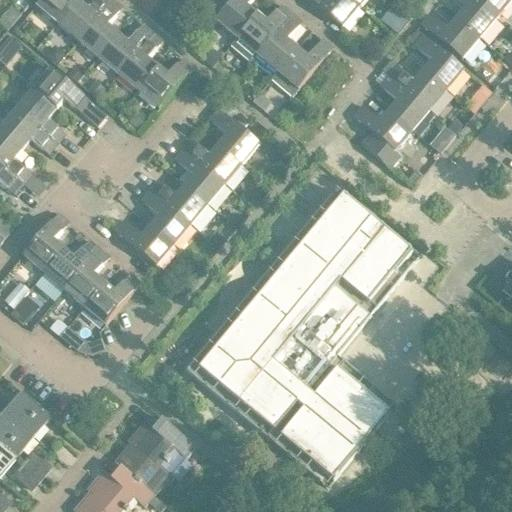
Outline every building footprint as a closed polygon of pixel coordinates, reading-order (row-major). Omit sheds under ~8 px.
[(58,26),(78,3),(74,0),(44,0),(37,8),(58,26)] [(78,3),(58,26),(78,43),(113,2),(110,0),(97,0),(88,12),(78,3)] [(237,41),(256,18),(246,10),(254,0),(235,0),(216,23),(237,41)] [(359,11),(347,0),(328,0),(328,1),(326,0),(304,0),(341,31),(359,11)] [(368,0),(347,0),(359,11),(368,0)] [(456,23),(479,42),(496,22),(469,0),(448,0),(465,14),(456,23)] [(469,0),(496,22),(511,3),(511,1),(510,0),(469,0)] [(113,2),(78,43),(98,60),(118,37),(108,29),(123,11),(113,2)] [(394,5),(381,22),(398,36),(411,19),(394,5)] [(256,18),(237,41),(257,58),(291,17),(281,9),(266,27),(256,18)] [(291,17),(257,58),(277,75),(296,53),(286,44),(301,26),(291,17)] [(479,42),(456,23),(448,33),(430,18),(421,29),(461,63),(479,42)] [(118,37),(98,60),(119,77),(153,37),(143,28),(128,46),(118,37)] [(153,37),(119,77),(139,94),(158,71),(149,63),(163,46),(153,37)] [(10,38),(0,50),(0,62),(6,67),(22,48),(10,38)] [(424,75),(446,94),(464,73),(423,38),(413,49),(432,65),(424,75)] [(296,53),(277,75),(271,82),(292,100),(333,52),(321,43),(306,61),(296,53)] [(55,48),(46,58),(57,67),(65,56),(55,48)] [(212,48),(203,59),(213,67),(222,57),(212,48)] [(158,71),(139,94),(159,112),(194,72),(183,62),(168,80),(158,71)] [(388,80),(429,114),(446,94),(424,75),(415,85),(396,69),(388,80)] [(34,92),(56,110),(64,101),(82,116),(92,105),(51,71),(34,92)] [(389,115),(412,134),(429,114),(388,80),(379,90),(397,105),(389,115)] [(95,83),(87,92),(97,101),(105,91),(95,83)] [(469,108),(469,109),(469,112),(470,114),(471,114),(472,115),(473,116),(475,115),(477,114),(477,113),(479,111),(480,109),(482,107),(483,106),(483,105),(484,105),(484,104),(485,104),(486,102),(487,101),(490,98),(490,97),(491,97),(492,96),(491,95),(490,93),(489,93),(488,92),(487,90),(486,90),(485,89),(484,89),(484,88),(483,88),(481,89),(480,90),(479,91),(479,92),(477,94),(476,95),(476,96),(475,97),(474,98),(473,98),(473,99),(473,100),(471,101),(471,104),(471,105),(471,106),(470,107),(470,108),(469,108)] [(17,112),(57,146),(65,137),(47,121),(56,110),(34,92),(17,112)] [(412,134),(389,115),(381,125),(362,109),(353,120),(371,136),(362,147),(390,171),(400,160),(394,155),(412,134)] [(0,131),(0,132),(22,151),(30,141),(49,157),(57,146),(17,112),(0,131)] [(139,112),(129,124),(138,131),(148,120),(139,112)] [(219,149),(242,169),(260,147),(219,113),(209,124),(227,139),(219,149)] [(431,146),(430,147),(430,148),(431,149),(434,151),(436,153),(437,153),(438,155),(440,156),(441,156),(442,155),(443,154),(444,153),(444,152),(445,151),(445,150),(447,149),(450,145),(451,144),(452,143),(453,142),(455,139),(456,137),(456,136),(460,133),(460,132),(461,132),(461,131),(462,130),(462,128),(462,127),(461,126),(460,126),(459,124),(457,124),(456,122),(455,122),(452,125),(452,126),(451,126),(451,127),(449,128),(448,131),(447,131),(445,130),(444,130),(442,132),(442,133),(441,133),(441,134),(440,135),(438,138),(437,139),(433,143),(433,144),(432,144),(432,145),(431,146)] [(0,166),(23,187),(31,177),(13,161),(22,151),(0,132),(0,166)] [(184,154),(225,189),(242,169),(219,149),(210,159),(192,144),(184,154)] [(184,189),(207,209),(225,189),(184,154),(175,164),(193,179),(184,189)] [(0,185),(14,197),(23,187),(0,166),(0,185)] [(149,194),(190,229),(207,209),(184,189),(176,199),(158,184),(149,194)] [(329,490),(334,484),(391,415),(396,409),(392,405),(393,404),(338,359),(417,265),(416,264),(419,259),(338,192),(334,197),(333,196),(186,373),(323,487),(324,486),(329,490)] [(150,229),(173,249),(190,229),(149,194),(140,205),(158,220),(150,229)] [(246,202),(246,204),(247,206),(248,207),(249,207),(252,209),(253,210),(255,210),(259,206),(259,205),(260,205),(260,203),(259,201),(257,199),(255,199),(253,199),(248,200),(247,200),(246,202)] [(44,275),(64,252),(55,244),(70,226),(59,217),(24,258),(44,275)] [(173,249),(150,229),(142,239),(124,224),(114,235),(155,270),(173,249)] [(64,252),(44,275),(64,292),(99,251),(89,242),(74,260),(64,252)] [(99,251),(64,292),(84,309),(104,286),(95,278),(110,260),(99,251)] [(104,286),(84,309),(105,327),(140,286),(129,277),(114,294),(104,286)] [(26,296),(17,288),(4,303),(13,311),(26,296)] [(0,380),(11,367),(2,360),(0,362),(0,380)] [(5,418),(33,442),(51,421),(23,398),(5,418)] [(33,442),(5,418),(0,424),(0,448),(16,462),(33,442)] [(120,470),(153,498),(171,477),(160,468),(174,452),(184,461),(194,449),(161,421),(151,432),(142,425),(126,444),(129,446),(112,466),(119,471),(120,470)] [(0,480),(16,462),(0,448),(0,480)] [(29,480),(37,471),(27,463),(19,471),(29,480)] [(120,470),(119,471),(111,481),(101,473),(85,493),(87,495),(73,511),(123,511),(133,500),(144,509),(153,498),(120,470)] [(37,471),(29,480),(39,488),(46,479),(37,471)]
